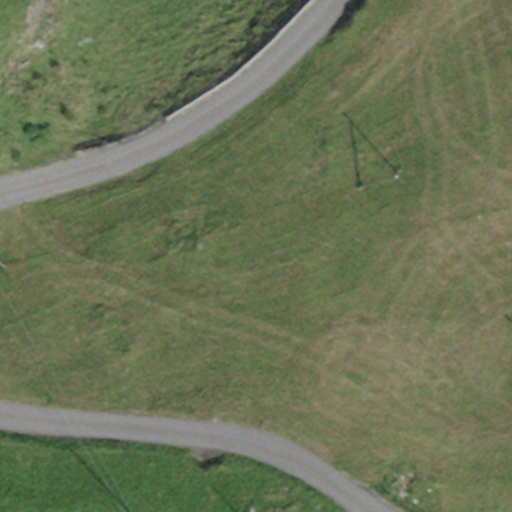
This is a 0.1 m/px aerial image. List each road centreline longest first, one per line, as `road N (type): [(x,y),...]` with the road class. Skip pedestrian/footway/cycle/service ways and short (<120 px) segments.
road 1 (unclassified): [(383,511),(294,456),(235,437),(0,409)]
road 2 (unclassified): [(0,188),(160,142),(262,77),(318,0)]
